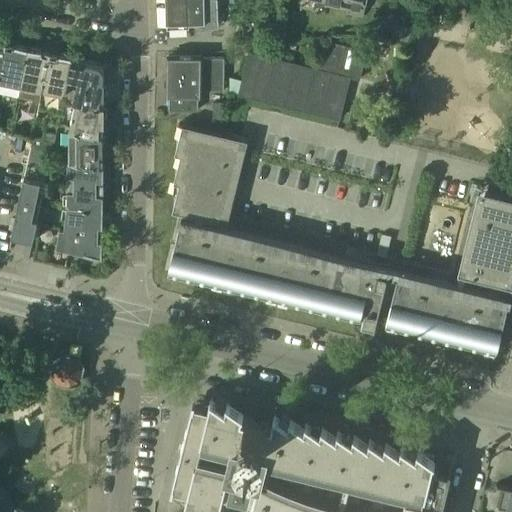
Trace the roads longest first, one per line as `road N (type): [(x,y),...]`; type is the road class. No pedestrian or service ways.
road 1 (tertiary): [(511,411),(132,323)]
road 2 (residential): [(132,323),(140,30)]
road 3 (residential): [(117,511),(132,323)]
road 4 (residential): [(140,30),(0,1)]
road 5 (tertiary): [(132,323),(0,293)]
